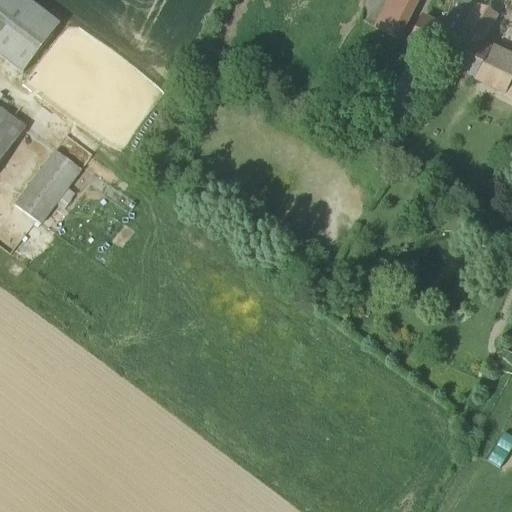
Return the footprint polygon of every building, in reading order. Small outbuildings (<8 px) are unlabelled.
[(58,25),(24,0),(0,0),(0,56),(22,74),(58,25)] [(389,0),(381,17),(402,27),(409,13),(416,0),(389,0)] [(452,0),(451,5),(467,9),(471,0),(452,0)] [(492,0),(486,12),(494,16),(502,0),(492,0)] [(478,8),(464,35),(480,44),(494,16),(486,12),(478,8)] [(446,35),(409,13),(402,27),(381,17),(376,29),(434,59),(446,35)] [(480,44),(464,35),(462,39),(446,35),(434,59),(472,76),(487,47),(480,44)] [(511,55),(487,47),(469,83),(511,102),(511,55)] [(0,162),(26,128),(0,109),(0,162)] [(55,152),(14,206),(39,225),(80,171),(55,152)]
